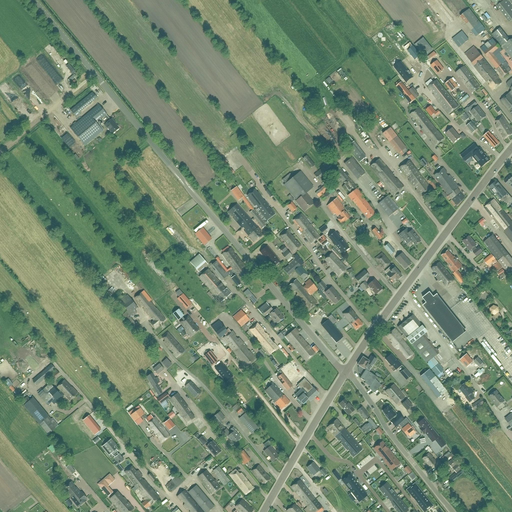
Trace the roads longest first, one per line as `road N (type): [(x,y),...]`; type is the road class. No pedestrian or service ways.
road 1 (unclassified): [(345,373),(33,0)]
road 2 (tertiary): [(345,373),(511,147)]
road 3 (unclassified): [(452,511),(345,373)]
road 4 (tertiary): [(264,511),(345,373)]
road 5 (track): [(0,150),(94,73)]
